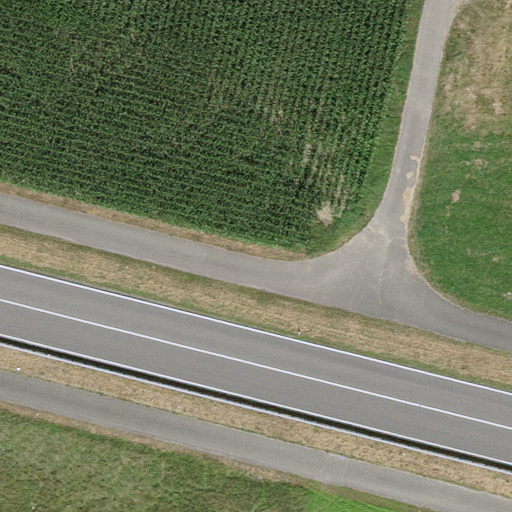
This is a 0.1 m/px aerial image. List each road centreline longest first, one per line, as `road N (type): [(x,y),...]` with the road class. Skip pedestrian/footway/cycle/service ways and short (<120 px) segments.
road 1 (track): [(511,355),(0,224)]
road 2 (primary): [(511,425),(0,297)]
road 3 (track): [(0,387),(475,511)]
road 4 (track): [(371,320),(425,124),(445,0)]
